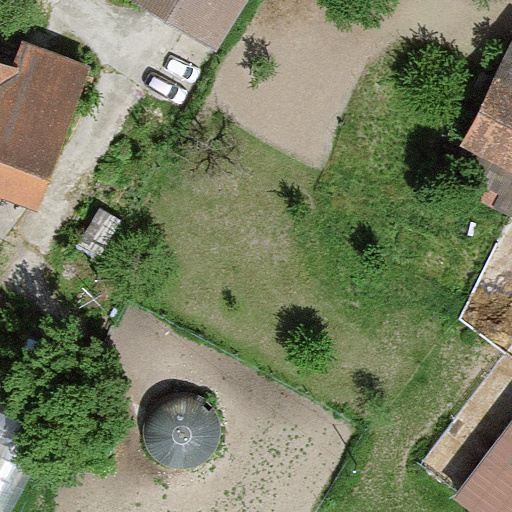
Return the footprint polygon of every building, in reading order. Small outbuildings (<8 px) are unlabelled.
[(127,0),(198,41),(222,0),(127,0)] [(511,34),(468,140),(511,158),(511,34)] [(57,75),(0,55),(0,197),(14,202),(57,75)] [(511,511),(511,371),(435,477),(485,511),(511,511)] [(0,511),(9,511),(33,467),(0,449),(0,511)]
